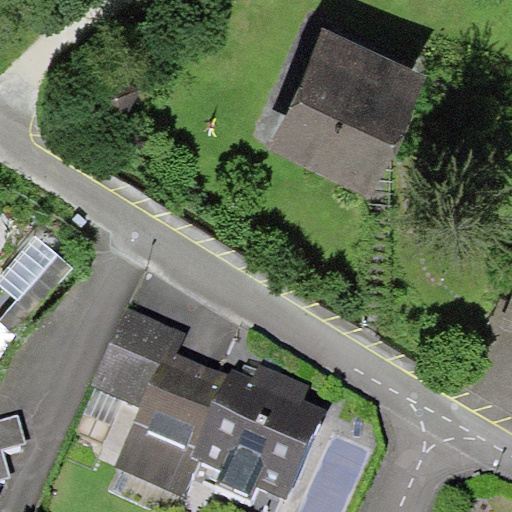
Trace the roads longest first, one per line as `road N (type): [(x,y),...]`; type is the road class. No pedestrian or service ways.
road 1 (residential): [(0,138),(335,348),(441,402)]
road 2 (track): [(110,0),(0,76)]
road 3 (residential): [(393,511),(441,402)]
